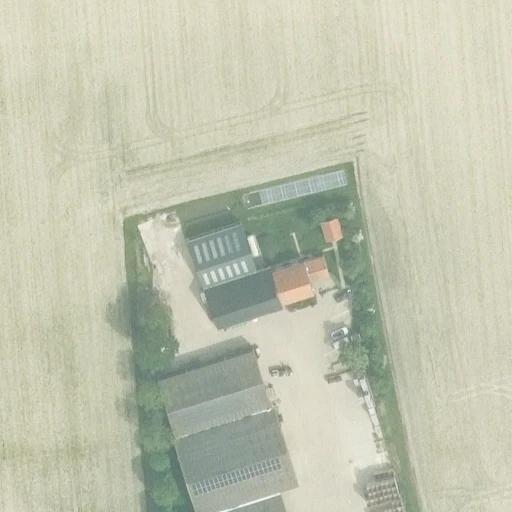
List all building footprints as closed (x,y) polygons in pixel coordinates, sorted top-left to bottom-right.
[(280,302),(312,292),(309,280),(328,274),(326,267),(322,254),(270,270),(270,271),(280,302)] [(270,271),(270,270),(269,265),(202,287),(216,326),(281,305),(280,302),(270,271)] [(354,329),(350,309),(335,312),(339,332),(354,329)] [(283,511),(276,487),(295,481),(252,347),(156,378),(198,511),(283,511)] [(511,382),(451,398),(481,511),(490,511),(511,507),(511,382)]
